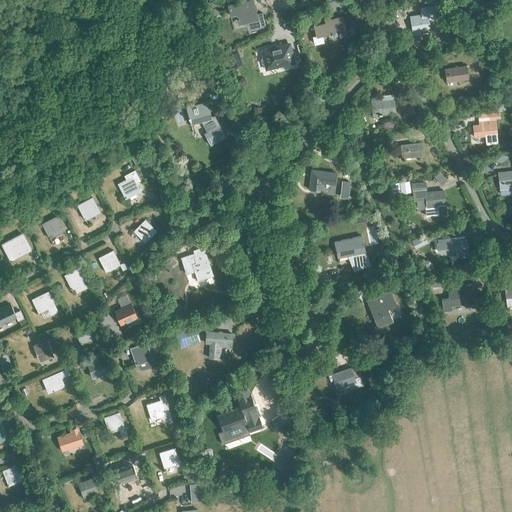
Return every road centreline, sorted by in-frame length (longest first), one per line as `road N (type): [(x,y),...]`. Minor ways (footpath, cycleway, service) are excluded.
road 1 (residential): [(265,183),(318,312),(320,335),(309,349),(279,349),(272,338),(232,213),(250,189)]
road 2 (residential): [(388,44),(482,214),(511,236)]
road 3 (residential): [(265,183),(388,44)]
